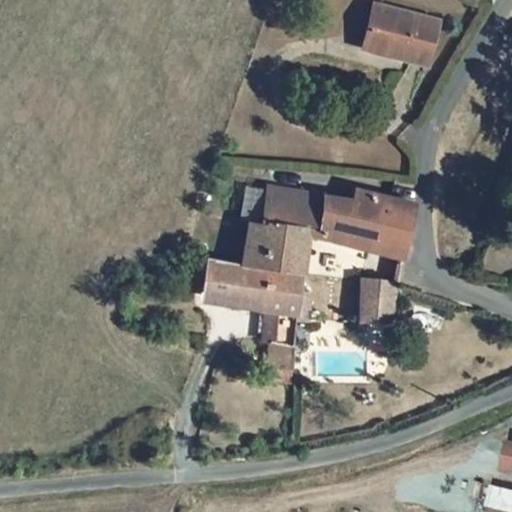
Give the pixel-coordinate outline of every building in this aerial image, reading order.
[(424,65),(438,23),(374,2),(362,38),(393,48),(391,55),(424,65)] [(241,265),(299,274),(307,236),(406,255),(413,202),(356,189),(354,201),(269,186),(263,224),(247,223),(241,265)] [(204,260),(199,297),(235,302),(234,306),(276,312),(268,365),(276,366),(273,382),(291,384),(301,315),(305,291),(307,275),(299,274),(241,265),(204,260)] [(359,295),(387,296),(387,286),(384,286),(384,281),(360,281),(359,295)] [(317,292),(305,291),(301,315),(313,317),(317,292)] [(387,303),(387,296),(359,295),(359,320),(400,320),(400,303),(387,303)] [(511,511),(511,489),(492,484),(486,507),(511,511)]
